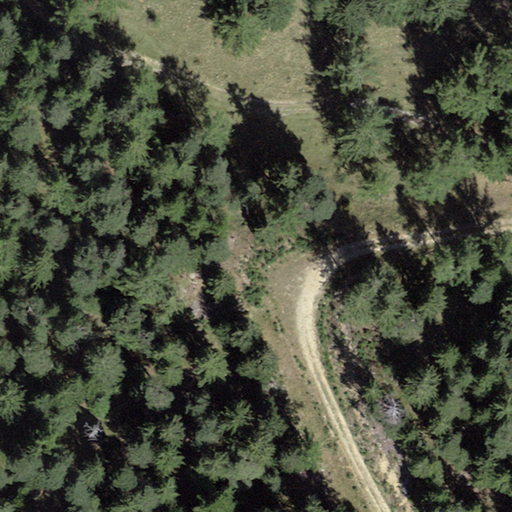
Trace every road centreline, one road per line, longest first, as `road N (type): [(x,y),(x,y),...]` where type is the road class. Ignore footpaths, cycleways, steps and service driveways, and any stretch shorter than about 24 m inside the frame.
road 1 (track): [(383,511),(310,360),(293,291),(303,270),(347,248),(511,230)]
road 2 (track): [(165,0),(243,32),(511,100)]
